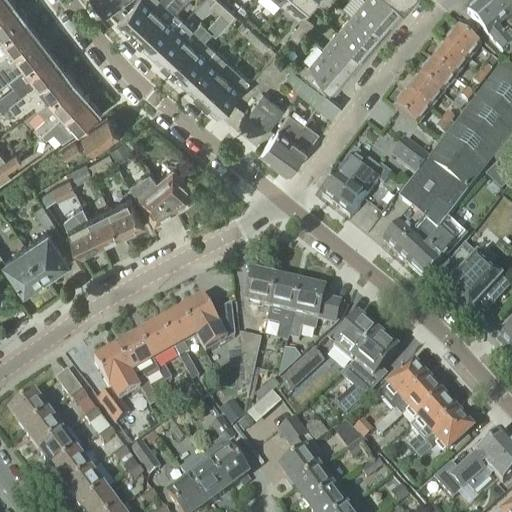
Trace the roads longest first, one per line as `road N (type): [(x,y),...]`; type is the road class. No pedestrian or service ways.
road 1 (residential): [(0,374),(109,300),(284,204)]
road 2 (residential): [(511,410),(408,301),(284,204)]
road 3 (residential): [(284,204),(155,98),(66,0)]
road 4 (residential): [(284,204),(446,0)]
